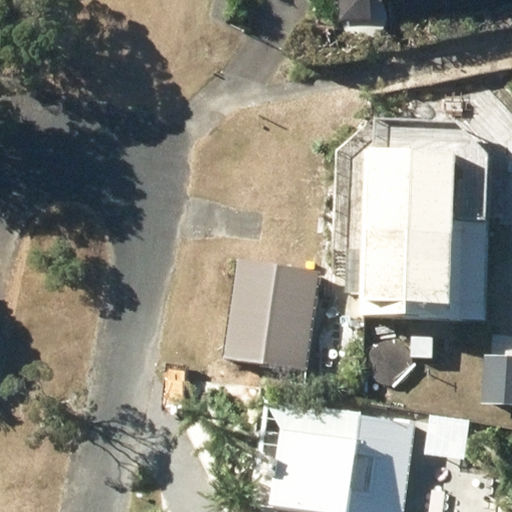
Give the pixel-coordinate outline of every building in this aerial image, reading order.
[(338,0),(339,9),(368,9),(368,0),(338,0)] [(350,297),(349,321),(475,321),(477,231),(437,231),(437,161),(350,161),(350,251),(350,297)] [(325,270),(241,261),(230,362),(315,370),(325,270)] [(410,328),(409,350),(429,351),(430,329),(410,328)] [(268,490),(343,501),(341,511),(397,511),(412,414),(357,407),(354,426),(279,415),(268,490)]
